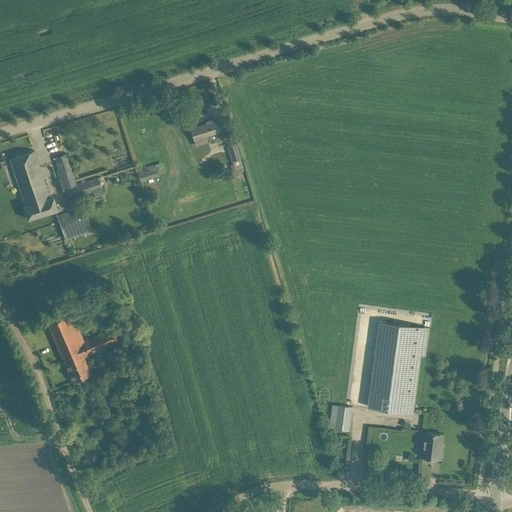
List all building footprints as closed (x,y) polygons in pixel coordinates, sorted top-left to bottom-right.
[(190,128),(193,138),(196,145),(209,141),(210,143),(223,138),(221,132),(221,131),(217,118),(209,121),(209,122),(190,128)] [(228,146),(234,164),(230,165),(233,173),(243,170),(235,143),(228,146)] [(35,150),(11,158),(25,205),(23,205),(27,219),(57,209),(53,196),(50,197),(35,150)] [(55,157),(58,167),(68,199),(95,190),(97,195),(103,193),(98,177),(76,184),(66,153),(55,157)] [(162,162),(155,164),(137,170),(140,182),(159,176),(158,175),(165,173),(162,162)] [(90,229),(84,213),(82,214),(81,212),(73,215),(71,210),(57,216),(66,241),(90,229)] [(71,313),(57,319),(47,323),(72,381),(91,373),(84,356),(119,341),(113,328),(83,341),(71,313)] [(380,320),(377,346),(369,406),(414,412),(421,355),(426,355),(429,327),(380,320)] [(330,427),(336,428),(350,430),(353,406),(339,404),(339,405),(333,404),(330,427)] [(421,456),(441,459),(444,434),(424,431),(421,456)]
